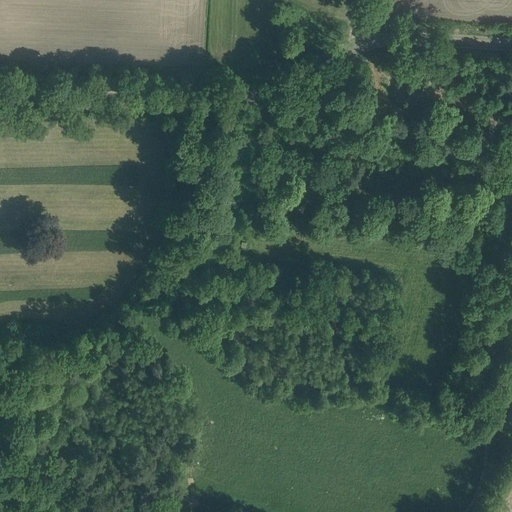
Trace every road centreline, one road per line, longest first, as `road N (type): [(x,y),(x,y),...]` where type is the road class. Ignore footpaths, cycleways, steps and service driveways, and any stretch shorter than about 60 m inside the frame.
road 1 (tertiary): [(0,97),(230,100),(279,86),(342,52)]
road 2 (tertiary): [(511,44),(408,38),(342,52)]
